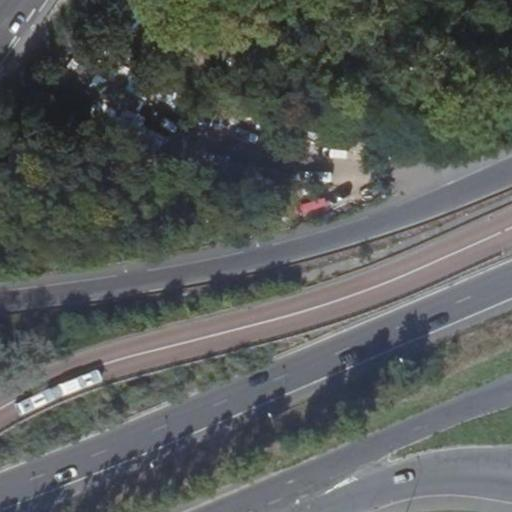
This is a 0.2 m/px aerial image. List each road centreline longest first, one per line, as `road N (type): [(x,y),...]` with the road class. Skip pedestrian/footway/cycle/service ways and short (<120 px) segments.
road 1 (motorway): [(0,490),(511,278)]
road 2 (trunk): [(511,170),(261,259),(0,299)]
road 3 (secondary): [(511,392),(227,511)]
road 4 (secondary): [(322,511),(397,479),(477,472)]
